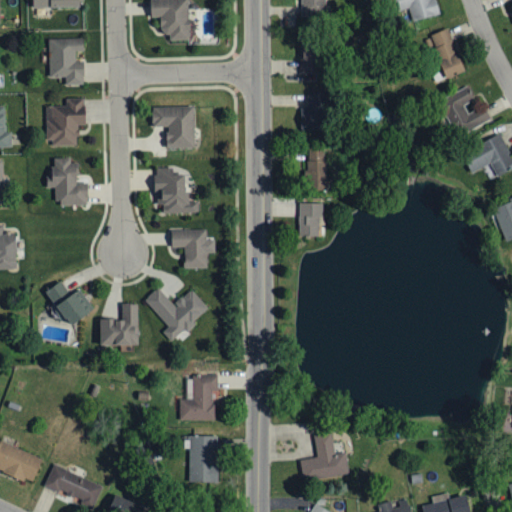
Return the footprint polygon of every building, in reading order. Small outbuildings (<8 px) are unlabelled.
[(150,0),(151,17),(160,17),(160,33),(169,33),(169,40),(189,40),(188,0),(150,0)] [(445,79),(465,71),(447,28),(427,37),(445,79)] [(82,61),(75,61),(75,52),(82,51),(82,39),(48,39),(48,78),(64,78),(65,85),(83,85),(82,61)] [(300,73),(323,72),(322,43),(300,43),(300,73)] [(440,98),(449,119),(455,117),(459,126),(462,125),(484,116),(480,107),(467,112),(463,105),(474,100),(468,86),(440,98)] [(326,93),(307,93),(307,108),(300,108),(301,129),(326,129),(326,93)] [(84,98),(65,98),(65,105),(46,106),(47,147),(78,146),(77,125),(85,125),(84,98)] [(0,147),(11,148),(11,132),(5,132),(5,105),(0,105),(0,147)] [(194,148),(193,106),(152,107),(152,127),(165,126),(166,148),(194,148)] [(463,154),(473,173),(491,163),(498,176),(511,168),(511,158),(499,135),(463,154)] [(325,190),(324,154),(304,155),(305,190),(325,190)] [(87,183),(77,183),(76,159),(52,160),(52,186),(54,186),(55,205),(88,204),(87,183)] [(162,213),(198,213),(198,201),(188,201),(188,192),(184,192),(184,174),(174,174),(174,168),(155,168),(155,205),(162,205),(162,213)] [(511,199),(491,207),(503,242),(511,239),(511,199)] [(322,203),(299,203),(298,236),(318,237),(318,216),(322,216),(322,203)] [(4,234),(3,224),(0,223),(0,269),(15,269),(15,234),(4,234)] [(207,268),(206,253),(214,253),(214,239),(206,239),(206,229),(170,229),(171,247),(183,247),(184,268),(207,268)] [(67,326),(90,314),(77,291),(69,295),(62,281),(47,290),(67,326)] [(191,289),(173,304),(158,287),(144,299),(168,327),(162,332),(170,342),(179,335),(181,338),(195,326),(192,322),(208,308),(191,289)] [(100,346),(138,345),(138,304),(121,304),(122,319),(99,320),(100,346)] [(178,420),(213,420),(213,391),(217,392),(217,375),(192,375),(192,400),(179,400),(178,420)] [(331,434),(314,436),(316,457),(300,459),(303,481),(348,475),(345,453),(334,454),(331,434)] [(217,436),(189,436),(188,482),(216,483),(217,436)] [(41,459),(0,440),(0,470),(31,484),(41,459)] [(102,486),(52,465),(43,486),(93,507),(102,486)] [(422,511),(469,511),(466,495),(449,499),(448,493),(430,496),(432,504),(422,506),(422,511)] [(132,511),(135,502),(114,497),(110,510),(116,511),(132,511)] [(410,511),(408,499),(394,502),(394,501),(379,503),(381,511),(379,511),(410,511)] [(331,511),(312,503),(308,511),(331,511)]
